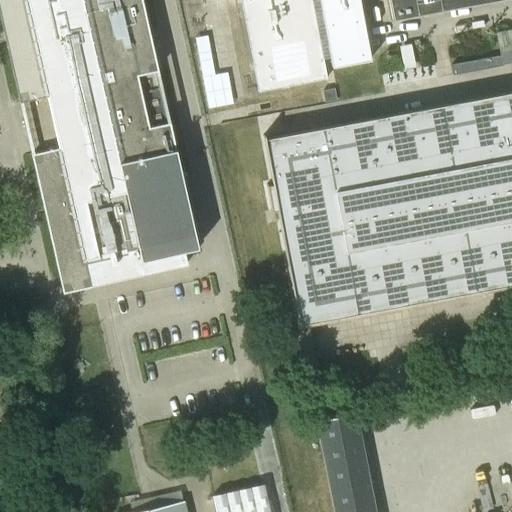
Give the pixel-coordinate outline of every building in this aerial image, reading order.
[(0,0),(0,10),(61,277),(140,259),(143,273),(186,263),(183,250),(198,246),(141,0),(0,0)] [(240,0),(257,91),(326,78),(322,58),(329,57),(331,66),(370,59),(368,50),(364,28),(358,0),(240,0)] [(388,0),(392,19),(492,0),(388,0)] [(269,134),(267,134),(276,182),(270,183),(275,210),(281,209),(303,327),(306,327),(305,324),(317,321),(445,296),(463,293),(511,283),(511,92),(333,126),(333,125),(314,129),(316,135),(301,138),(300,131),(270,137),(269,134)] [(374,511),(355,412),(316,420),(333,511),(374,511)] [(269,511),(263,483),(211,495),(215,511),(269,511)] [(186,511),(184,501),(134,511),(186,511)]
